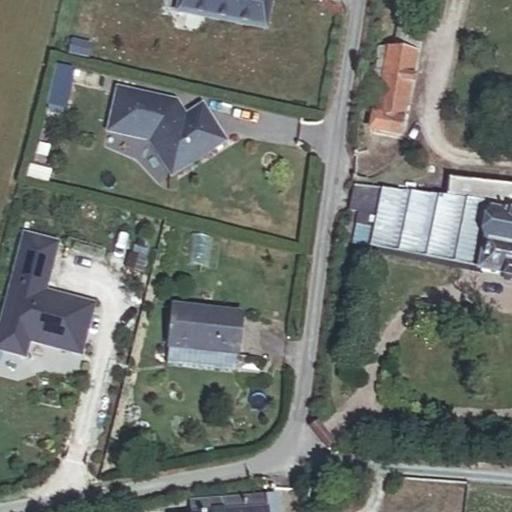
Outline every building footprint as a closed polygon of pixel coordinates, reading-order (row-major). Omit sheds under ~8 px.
[(270,0),(178,0),(176,14),(264,31),(270,0)] [(396,53),(413,56),(417,36),(400,32),(396,53)] [(364,114),(374,116),(387,51),(377,49),(364,114)] [(370,137),(400,143),(417,57),(413,56),(396,53),(387,51),(374,116),(370,137)] [(175,103),(116,90),(107,134),(148,143),(170,177),(224,143),(201,107),(184,118),(175,103)] [(479,274),(511,281),(511,191),(451,184),(449,201),(415,198),(405,197),(354,191),(351,215),(358,216),(356,229),(375,233),(374,241),(481,261),(479,271),(479,274)] [(405,197),(415,198),(415,190),(406,189),(405,197)] [(479,271),(481,261),(374,241),(371,252),(479,271)] [(9,243),(0,277),(0,360),(9,363),(13,348),(64,361),(77,313),(28,299),(41,251),(9,243)] [(157,369),(225,372),(227,330),(159,327),(157,369)] [(0,441),(9,407),(8,407),(10,399),(0,396),(0,441)] [(326,453),(335,446),(320,426),(311,432),(326,453)] [(189,506),(189,511),(275,511),(275,501),(266,502),(189,506)]
